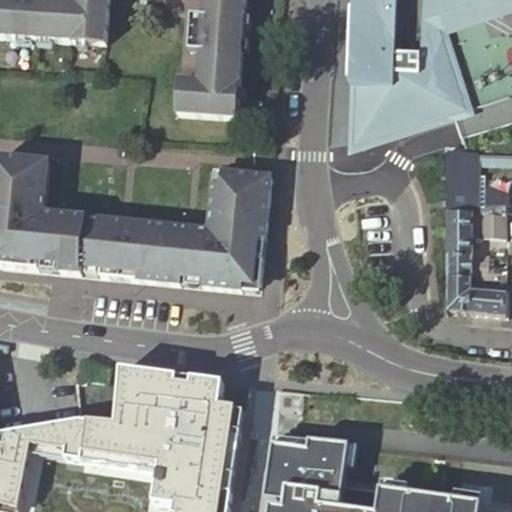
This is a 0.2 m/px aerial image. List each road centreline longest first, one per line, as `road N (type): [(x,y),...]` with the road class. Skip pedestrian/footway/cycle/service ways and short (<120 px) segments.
road 1 (tertiary): [(332,331),(297,330),(245,349),(188,352),(0,320)]
road 2 (residential): [(313,174),(376,171),(395,182),(406,200),(422,313),(435,329),(511,341)]
road 3 (tertiary): [(511,382),(430,374),(332,331)]
road 4 (residential): [(325,0),(313,174)]
road 5 (residential): [(313,174),(332,331)]
